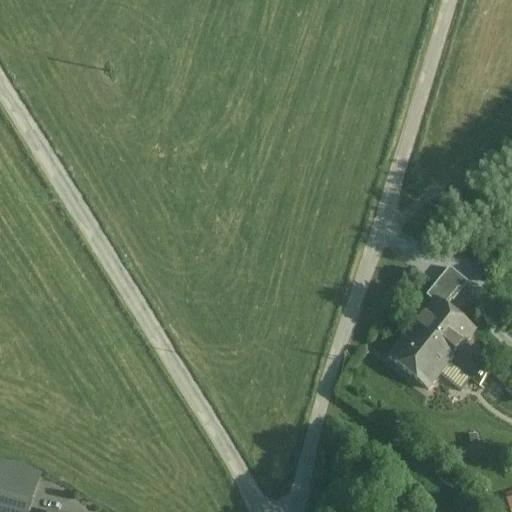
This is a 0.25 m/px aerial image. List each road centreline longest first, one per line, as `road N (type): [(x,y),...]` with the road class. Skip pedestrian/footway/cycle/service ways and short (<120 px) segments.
road 1 (unclassified): [(291,511),(449,0)]
road 2 (unclassified): [(264,511),(0,87)]
road 3 (track): [(383,226),(413,209),(511,116)]
